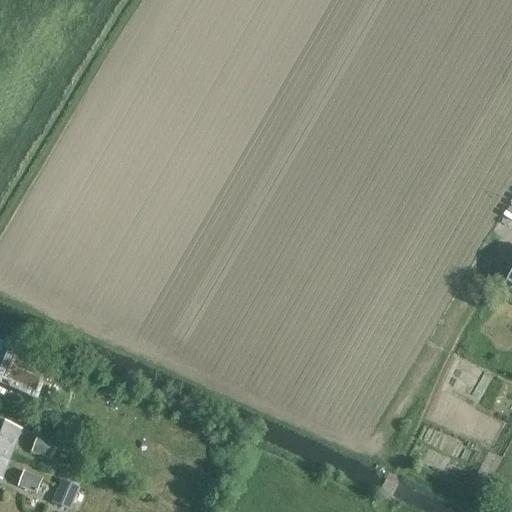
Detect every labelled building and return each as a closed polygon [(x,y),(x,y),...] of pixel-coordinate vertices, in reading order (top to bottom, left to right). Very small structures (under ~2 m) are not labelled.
[(47,397),(56,376),(45,371),(28,363),(33,351),(21,345),(16,357),(7,375),(6,378),(41,395),(47,397)] [(20,431),(0,423),(0,450),(11,455),(20,431)] [(56,445),(39,438),(33,451),(51,458),(56,445)] [(11,455),(0,450),(0,477),(1,479),(11,455)] [(41,479),(24,472),(17,487),(35,494),(41,479)] [(485,483),(479,479),(475,485),(482,489),(485,483)] [(80,489),(61,481),(59,485),(54,498),(51,504),(70,511),(71,509),(80,489)]
